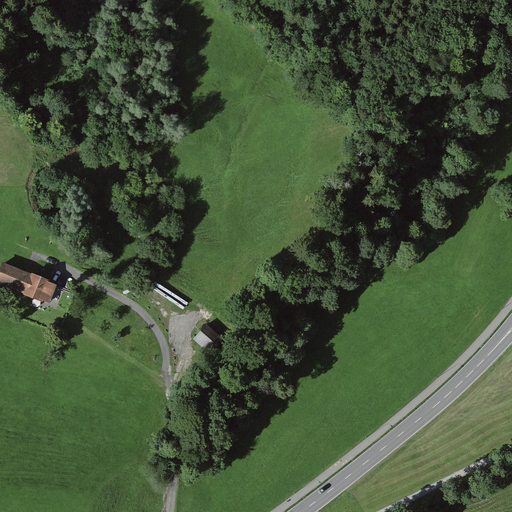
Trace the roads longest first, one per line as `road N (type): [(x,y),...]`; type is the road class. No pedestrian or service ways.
road 1 (track): [(19,252),(100,286),(151,325),(163,368),(168,511)]
road 2 (primary): [(511,330),(421,418),(302,511)]
road 3 (track): [(384,511),(511,447)]
